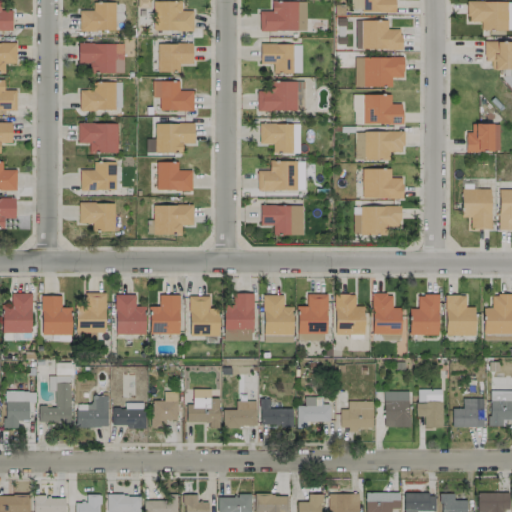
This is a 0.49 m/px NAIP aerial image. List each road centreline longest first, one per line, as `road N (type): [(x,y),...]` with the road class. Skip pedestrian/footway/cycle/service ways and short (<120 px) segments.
road 1 (residential): [(0,457),(511,449)]
road 2 (residential): [(0,258),(511,258)]
road 3 (residential): [(227,260),(227,0)]
road 4 (residential): [(434,0),(437,259)]
road 5 (residential): [(47,258),(47,0)]
